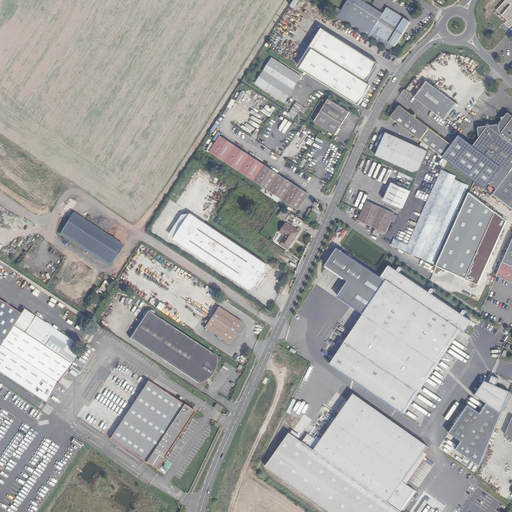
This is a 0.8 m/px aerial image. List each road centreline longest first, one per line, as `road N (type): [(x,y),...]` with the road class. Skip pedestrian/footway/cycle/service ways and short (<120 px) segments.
road 1 (tertiary): [(200,511),(372,116),(404,68),(443,33)]
road 2 (track): [(288,0),(138,228),(145,240)]
road 3 (track): [(262,363),(280,387),(229,511)]
road 4 (unknown): [(214,394),(120,331),(122,309)]
road 5 (unknown): [(253,344),(236,310),(201,296),(186,296),(180,307),(195,330)]
